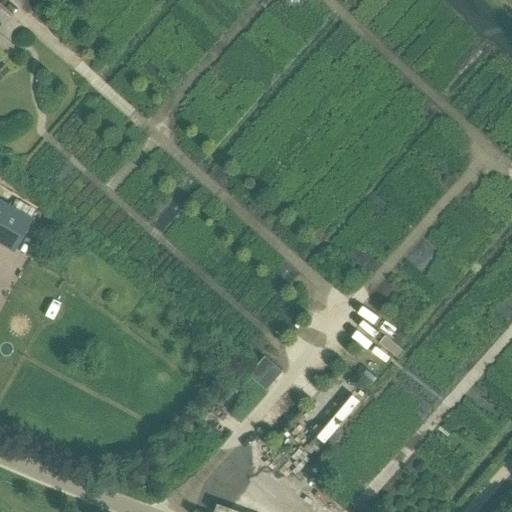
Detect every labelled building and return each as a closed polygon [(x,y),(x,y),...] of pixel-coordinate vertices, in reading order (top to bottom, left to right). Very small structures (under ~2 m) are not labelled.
[(95,122),(70,146),(93,170),(107,157),(117,167),(128,156),(95,122)] [(94,201),(81,203),(83,219),(97,217),(98,226),(107,225),(102,191),(93,192),(94,201)] [(0,203),(0,242),(14,251),(32,222),(0,203)] [(328,236),(343,221),(331,208),(315,223),(328,236)] [(263,355),(247,373),(265,388),(281,370),(263,355)] [(272,507),(278,500),(238,463),(232,470),(272,507)] [(244,511),(215,501),(211,511),(214,511),(244,511)]
